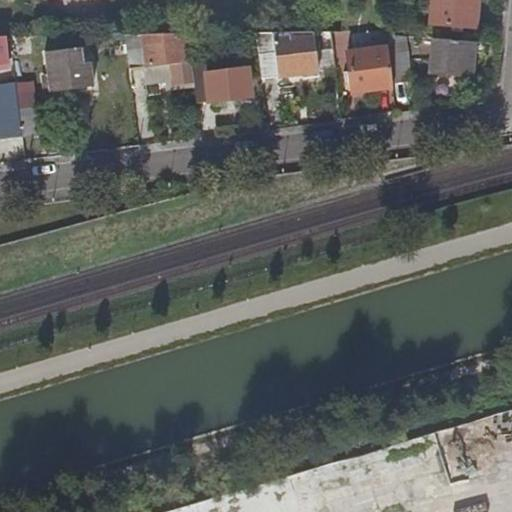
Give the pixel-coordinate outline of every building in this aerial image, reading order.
[(475,29),(477,0),(432,0),(430,25),(452,27),(452,32),(463,34),(463,28),(475,29)] [(317,73),(313,34),(255,35),(261,79),(317,73)] [(187,36),(125,37),(129,70),(143,68),(145,87),(165,84),(166,93),(195,90),(194,81),(191,60),(189,48),(187,36)] [(201,47),(201,43),(200,36),(187,36),(189,48),(201,47)] [(409,81),(403,37),(385,36),(386,49),(391,84),(409,81)] [(0,63),(8,63),(5,39),(0,38),(0,63)] [(470,77),(474,44),(432,40),(429,74),(470,77)] [(201,47),(189,48),(191,60),(203,58),(206,58),(204,43),(201,43),(201,47)] [(353,95),(391,90),(391,84),(386,49),(348,54),(353,95)] [(45,56),(48,77),(50,92),(91,87),(89,66),(82,67),(79,52),(45,56)] [(206,76),(203,58),(191,60),(194,81),(195,90),(197,106),(251,99),(246,71),(206,76)] [(0,141),(21,138),(14,77),(7,78),(8,86),(0,87),(0,141)] [(50,92),(48,77),(42,77),(43,93),(50,92)] [(21,112),(24,138),(39,136),(36,111),(21,112)]
